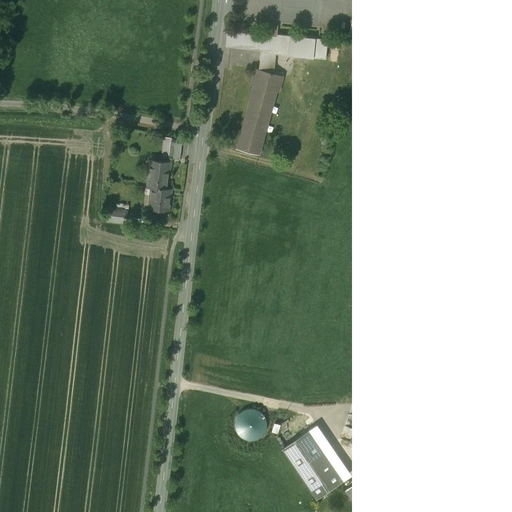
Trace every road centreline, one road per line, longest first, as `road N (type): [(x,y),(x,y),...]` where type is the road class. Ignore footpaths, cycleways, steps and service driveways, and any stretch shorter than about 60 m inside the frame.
road 1 (tertiary): [(158,511),(203,131)]
road 2 (unclassified): [(0,104),(203,131)]
road 3 (tertiary): [(203,131),(219,0)]
road 4 (unknown): [(203,131),(331,161)]
